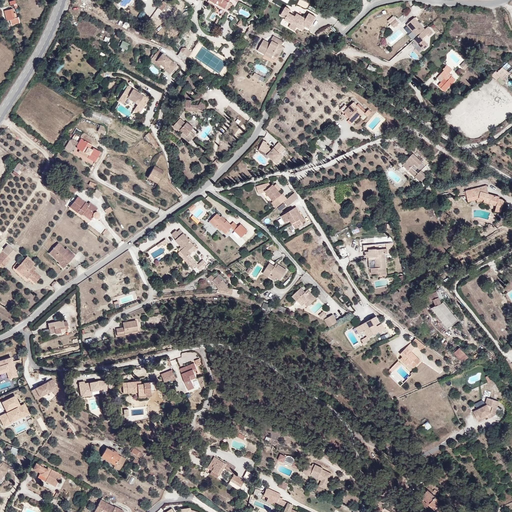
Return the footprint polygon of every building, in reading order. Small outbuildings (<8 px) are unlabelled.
[(161,9),(164,4),(165,3),(160,0),(157,0),(154,4),(161,9)] [(228,11),(233,5),(231,3),(225,9),(228,11)] [(303,31),(312,15),(305,12),(302,17),(292,11),(291,14),(285,11),(286,9),(281,6),(276,14),(287,21),(285,26),(293,30),(295,26),(303,31)] [(12,17),(9,7),(6,8),(1,9),(3,19),(7,18),(8,23),(16,21),(15,16),(12,17)] [(153,22),(162,11),(158,8),(149,19),(153,22)] [(411,14),(403,20),(414,33),(410,35),(415,41),(420,36),(424,32),(425,33),(429,29),(424,23),(421,26),(411,14)] [(251,27),(254,21),(249,18),(246,24),(251,27)] [(247,34),(251,27),(246,24),(242,31),(247,34)] [(281,38),(270,32),(267,38),(261,35),(255,48),(262,52),(263,49),(276,56),(283,43),(280,41),(281,38)] [(126,51),(129,44),(122,41),(119,48),(126,51)] [(185,61),(191,51),(183,46),(177,56),(185,61)] [(162,67),(169,58),(158,50),(156,53),(151,49),(145,58),(151,62),(153,60),(162,67)] [(166,73),(175,62),(169,58),(162,67),(160,69),(166,73)] [(467,64),(465,61),(460,66),(464,71),(468,67),(466,65),(467,64)] [(148,69),(156,75),(159,71),(152,65),(148,69)] [(499,78),(507,70),(503,65),(494,73),(499,78)] [(455,80),(444,70),(440,75),(444,78),(446,79),(443,82),(449,87),(455,80)] [(263,82),(265,78),(255,72),(253,76),(263,82)] [(449,87),(443,82),(446,79),(444,78),(441,83),(438,86),(445,91),(449,87)] [(145,96),(123,82),(116,94),(121,98),(122,97),(133,103),(130,108),(136,112),(145,96)] [(361,107),(348,94),(338,103),(340,105),(344,109),(345,110),(343,112),(347,116),(354,109),(357,111),(361,107)] [(196,106),(201,109),(205,103),(199,99),(195,105),(189,105),(189,98),(184,98),(184,108),(196,108),(196,106)] [(451,124),(439,112),(435,115),(446,128),(451,124)] [(188,141),(193,134),(188,130),(192,126),(185,120),(184,122),(179,117),(172,125),(177,129),(179,127),(182,130),(179,133),(188,141)] [(104,134),(106,127),(99,126),(97,132),(104,134)] [(87,139),(89,135),(78,129),(76,134),(87,139)] [(157,145),(146,131),(142,134),(152,148),(157,145)] [(93,152),(96,147),(88,143),(87,145),(85,144),(87,139),(76,134),(73,138),(70,143),(70,146),(74,147),(75,145),(81,148),(79,152),(90,158),(91,157),(93,152)] [(283,157),(280,154),(285,148),(279,143),(272,150),(269,148),(270,146),(267,145),(267,143),(263,141),(260,147),(265,150),(264,153),(277,164),(283,157)] [(422,161),(409,149),(398,161),(416,178),(423,172),(418,166),(422,161)] [(160,168),(150,161),(148,163),(158,171),(160,168)] [(18,173),(22,166),(18,163),(13,170),(18,173)] [(158,171),(148,163),(142,172),(151,179),(158,171)] [(40,182),(47,187),(49,184),(48,175),(46,173),(40,182)] [(484,189),(481,179),(474,182),(475,184),(476,186),(480,188),(484,189)] [(281,197),(277,192),(276,193),(272,189),(268,183),(267,182),(265,184),(263,181),(250,184),(252,188),(257,187),(258,189),(259,189),(268,198),(266,200),(271,206),(281,197)] [(494,195),(495,193),(484,189),(480,188),(476,186),(475,184),(474,182),(461,186),(465,196),(474,193),(480,195),(479,198),(490,204),(488,209),(494,211),(499,198),(494,195)] [(96,189),(92,195),(97,199),(102,194),(96,189)] [(279,199),(283,204),(292,196),(289,191),(279,199)] [(76,208),(78,206),(81,209),(80,211),(88,217),(91,214),(92,215),(93,215),(95,215),(96,214),(96,212),(96,210),(94,209),(96,207),(87,201),(86,202),(75,194),(67,204),(75,210),(76,208)] [(299,219),(295,213),(293,214),(288,206),(275,214),(279,220),(285,217),(290,227),(297,222),(296,220),(299,219)] [(216,214),(207,222),(214,228),(215,228),(219,232),(220,232),(224,235),(232,227),(242,237),(248,231),(241,224),(239,227),(234,222),(231,225),(227,221),(225,221),(221,217),(220,217),(216,214)] [(172,229),(170,226),(165,230),(170,236),(169,237),(176,245),(174,247),(181,255),(186,250),(183,247),(189,242),(178,229),(177,230),(175,232),(172,229)] [(71,252),(64,245),(62,247),(55,241),(48,249),(58,259),(57,260),(56,261),(61,266),(68,259),(65,256),(66,255),(67,257),(71,252)] [(186,250),(192,245),(189,242),(183,247),(186,250)] [(382,242),(359,243),(359,250),(361,250),(362,255),(364,255),(365,266),(367,266),(367,272),(375,271),(375,273),(382,273),(380,252),(383,252),(382,242)] [(0,264),(13,250),(5,243),(0,248),(0,264)] [(58,259),(48,249),(46,251),(57,260),(58,259)] [(210,257),(204,251),(200,254),(206,261),(210,257)] [(16,263),(20,266),(17,270),(21,274),(23,272),(33,281),(38,274),(31,268),(28,266),(30,264),(32,262),(24,254),(16,263)] [(279,281),(287,270),(278,264),(277,265),(276,267),(273,265),(269,263),(263,274),(267,277),(269,274),(276,278),(279,281)] [(225,287),(212,273),(209,276),(206,272),(202,276),(206,279),(207,278),(212,283),(213,288),(218,288),(221,290),(225,287)] [(51,284),(56,291),(61,287),(56,281),(51,284)] [(253,291),(249,286),(245,290),(249,295),(253,291)] [(233,295),(234,288),(226,287),(225,294),(233,295)] [(316,299),(309,292),(307,294),(304,292),(301,288),(291,296),(296,301),(298,299),(303,305),(306,308),(316,299)] [(442,301),(440,294),(439,295),(437,289),(429,293),(431,298),(434,297),(436,303),(442,301)] [(324,319),(329,328),(338,323),(333,315),(328,317),(326,318),(324,319)] [(387,329),(384,323),(378,325),(377,324),(381,322),(377,315),(359,325),(363,332),(365,331),(368,336),(369,336),(370,337),(379,332),(380,334),(387,329)] [(65,327),(64,319),(61,320),(60,318),(44,321),(45,328),(51,327),(51,333),(57,332),(57,329),(65,327)] [(115,329),(117,337),(138,332),(135,321),(122,323),(123,327),(115,329)] [(414,336),(399,353),(402,355),(399,358),(412,370),(422,358),(412,350),(416,345),(421,350),(425,346),(414,336)] [(460,348),(454,354),(463,363),(469,357),(460,348)] [(390,373),(400,362),(397,359),(387,369),(390,373)] [(195,363),(179,368),(188,392),(205,386),(202,375),(199,376),(195,363)] [(172,370),(160,373),(163,383),(175,379),(172,370)] [(48,378),(28,389),(32,398),(48,390),(50,394),(55,392),(48,378)] [(80,380),(75,381),(77,396),(88,395),(88,392),(96,390),(103,390),(103,380),(94,380),(80,382),(80,380)] [(151,392),(151,382),(139,383),(139,385),(137,385),(137,381),(117,383),(119,395),(134,394),(134,397),(141,396),(143,394),(148,394),(148,392),(151,392)] [(6,413),(0,415),(0,421),(3,427),(30,414),(25,403),(20,406),(15,396),(1,402),(6,413)] [(493,415),(499,400),(486,396),(483,404),(472,410),(477,421),(487,417),(488,418),(493,415)] [(422,425),(426,431),(432,427),(428,421),(422,425)] [(242,434),(232,430),(230,435),(240,440),(242,434)] [(112,459),(115,454),(112,452),(114,449),(109,446),(107,449),(101,445),(96,453),(110,462),(116,466),(118,463),(112,459)] [(17,454),(20,449),(13,446),(11,450),(17,454)] [(286,452),(279,449),(276,455),(283,458),(284,457),(292,460),(291,462),(296,464),(299,457),(293,454),(294,452),(287,449),(286,452)] [(121,459),(114,454),(112,459),(118,463),(121,459)] [(223,472),(224,470),(226,471),(230,469),(216,459),(210,467),(212,469),(211,472),(212,473),(209,476),(211,478),(223,472)] [(0,476),(8,465),(1,460),(0,461),(0,476)] [(323,468),(313,464),(312,466),(307,464),(303,473),(310,476),(311,474),(318,478),(318,479),(322,480),(319,485),(325,488),(332,474),(323,469),(323,468)] [(57,490),(64,478),(50,470),(49,471),(41,467),(38,473),(43,476),(42,477),(50,481),(48,485),(57,490)] [(216,481),(223,472),(211,478),(216,481)] [(235,489),(240,482),(234,477),(229,484),(235,489)] [(284,487),(286,482),(279,479),(277,484),(284,487)] [(377,495),(386,484),(382,481),(368,496),(372,496),(377,495)] [(244,485),(240,482),(235,489),(239,492),(244,485)] [(439,493),(430,482),(420,489),(426,496),(429,494),(433,498),(439,493)] [(275,496),(276,492),(264,487),(259,495),(262,497),(266,496),(270,499),(281,504),(278,509),(276,508),(274,511),(295,511),(296,511),(287,507),(289,503),(275,496)] [(434,504),(442,496),(439,493),(433,498),(431,501),(434,504)] [(64,507),(67,501),(59,496),(56,503),(64,507)] [(119,511),(120,511),(111,507),(109,507),(96,500),(89,511),(119,511)]
